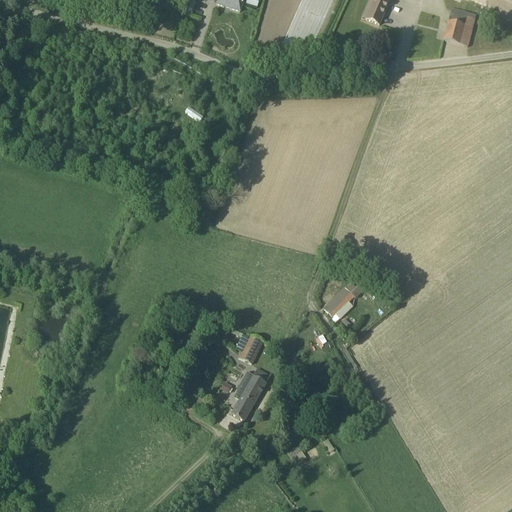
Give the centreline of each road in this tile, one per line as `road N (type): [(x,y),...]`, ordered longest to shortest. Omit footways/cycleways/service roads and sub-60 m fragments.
road 1 (unclassified): [(511,61),(274,76),(0,7)]
road 2 (track): [(394,70),(308,304)]
